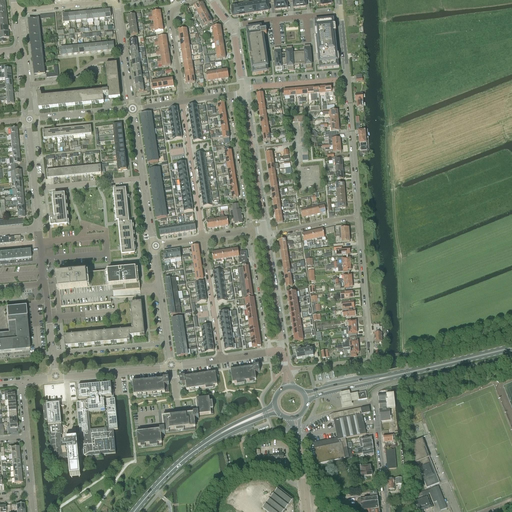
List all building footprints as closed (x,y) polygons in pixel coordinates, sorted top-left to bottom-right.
[(257,13),(263,12),(261,0),(255,1),(257,14),(257,13)] [(263,0),(261,0),(263,12),(269,11),(268,5),(271,4),(271,1),(270,0),(263,0)] [(270,0),(271,1),(271,4),(274,4),(275,11),(281,10),(280,0),(270,0)] [(289,0),(280,0),(281,10),(282,10),(287,9),(287,3),(290,3),(289,0)] [(299,0),(289,0),(290,3),(293,2),(294,9),(299,8),(300,8),(299,0)] [(257,14),(255,1),(249,2),(249,4),(251,14),(256,13),(257,14)] [(196,10),(194,11),(195,13),(197,12),(205,8),(202,3),(200,4),(194,7),(196,10)] [(233,17),(239,16),(237,6),(231,7),(232,10),(231,11),(231,14),(232,14),(233,17)] [(197,12),(200,17),(207,13),(205,8),(197,12)] [(200,17),(202,21),(210,17),(207,13),(200,17)] [(212,22),(210,17),(202,21),(205,26),(212,22)] [(29,20),(30,28),(39,27),(38,19),(29,20)] [(335,27),(334,21),(329,21),(327,22),(322,22),(320,22),(315,23),(316,31),(315,31),(316,38),(317,38),(318,54),(318,61),(319,61),(319,65),(320,69),(325,68),(325,69),(334,68),(339,67),(338,61),(339,61),(338,55),(335,33),(336,33),(335,27)] [(30,28),(31,36),(39,35),(39,27),(30,28)] [(265,29),(260,30),(260,28),(258,29),(251,30),(248,30),(249,35),(247,35),(249,53),(252,52),(252,56),(250,56),(249,56),(250,62),(251,62),(253,62),(254,66),(251,66),(252,70),(254,69),(255,75),(263,74),(263,72),(267,72),(261,36),(267,35),(266,33),(265,29)] [(0,33),(0,43),(6,42),(5,39),(8,39),(8,32),(0,33)] [(31,36),(32,44),(40,43),(39,35),(31,36)] [(129,41),(130,49),(137,47),(136,40),(129,41)] [(32,44),(33,52),(41,51),(40,43),(32,44)] [(299,59),(311,58),(310,46),(304,46),(304,52),(298,53),(299,59)] [(298,53),(292,53),(292,47),(286,48),(286,54),(287,60),(299,59),(298,53)] [(286,54),(280,54),(280,48),(274,49),(275,61),(287,60),(286,54)] [(33,52),(33,60),(42,59),(41,51),(33,52)] [(306,70),(312,69),(311,58),(299,59),(299,65),(305,64),(306,70)] [(33,60),(34,68),(43,67),(42,59),(33,60)] [(293,65),(299,65),(299,59),(287,60),(287,66),(288,71),(294,71),(293,65)] [(281,66),(287,66),(287,60),(275,61),(276,72),(282,72),(281,66)] [(41,94),(37,95),(39,110),(104,103),(104,101),(109,101),(109,99),(120,98),(117,64),(105,65),(108,91),(103,92),(44,98),(42,98),(41,94)] [(0,76),(11,75),(10,69),(8,69),(7,66),(1,66),(1,70),(1,71),(3,70),(4,73),(1,74),(0,74),(0,76)] [(54,73),(46,74),(47,78),(58,77),(57,66),(53,66),(54,73)] [(34,68),(35,75),(44,74),(43,67),(34,68)] [(144,92),(143,85),(136,86),(137,93),(144,92)] [(331,87),(325,87),(325,93),(326,100),(329,100),(328,93),(333,93),(333,97),(337,96),(336,88),(331,89),(331,87)] [(363,102),(363,99),(362,95),(355,95),(355,102),(356,102),(357,108),(363,107),(362,102),(363,102)] [(289,118),(289,123),(300,122),(303,161),(308,161),(305,116),(289,118)] [(261,123),(262,129),(268,128),(267,123),(271,122),(271,125),(274,125),(274,121),(261,123)] [(331,125),(331,132),(332,136),(337,135),(337,132),(339,131),(339,125),(331,125)] [(332,136),(332,142),(333,146),(341,146),(340,138),(338,139),(337,135),(332,136)] [(361,151),(367,150),(366,137),(359,137),(359,144),(362,143),(363,147),(360,147),(361,151)] [(9,165),(10,165),(11,169),(17,168),(17,164),(20,164),(19,158),(12,159),(9,159),(9,165)] [(10,172),(10,178),(21,177),(20,171),(17,171),(17,168),(11,169),(11,172),(10,172)] [(125,191),(114,192),(117,222),(118,222),(121,256),(123,256),(135,254),(132,223),(128,224),(128,221),(125,191)] [(55,221),(51,221),(52,228),(67,226),(64,197),(64,196),(54,197),(53,197),(53,202),(55,221)] [(346,209),(345,202),(337,203),(338,209),(335,210),(335,213),(340,212),(340,209),(346,209)] [(318,208),(320,215),(326,213),(325,209),(327,209),(326,203),(317,205),(318,208)] [(241,211),(239,211),(238,205),(232,206),(233,212),(231,213),(232,219),(232,223),(234,223),(235,225),(243,224),(241,211)] [(306,208),(308,217),(314,216),(312,209),(312,207),(306,208)] [(300,215),(301,215),(302,219),(308,217),(306,208),(300,209),(301,212),(299,212),(300,215)] [(2,220),(2,227),(23,225),(22,219),(18,219),(2,220)] [(339,229),(340,236),(349,235),(349,229),(345,229),(345,226),(336,227),(336,230),(339,229)] [(307,233),(302,234),(304,242),(304,245),(307,244),(308,248),(310,248),(310,247),(307,233)] [(192,256),(200,255),(198,246),(191,247),(192,256)] [(11,261),(15,261),(25,260),(24,248),(23,249),(14,249),(9,250),(11,261)] [(0,258),(0,262),(6,262),(11,261),(9,250),(4,250),(0,250),(0,258)] [(238,253),(240,263),(242,263),(242,265),(248,264),(246,251),(240,252),(238,253)] [(193,264),(201,263),(200,255),(192,256),(193,264)] [(201,263),(193,264),(195,273),(202,271),(201,263)] [(239,276),(249,274),(248,267),(238,268),(239,276)] [(115,292),(140,290),(138,269),(58,276),(61,308),(111,303),(111,299),(115,299),(115,292)] [(202,271),(195,273),(196,281),(203,280),(202,271)] [(240,283),(250,282),(249,274),(239,276),(240,283)] [(166,286),(177,285),(176,278),(165,279),(166,286)] [(241,291),(252,289),(250,282),(240,283),(241,291)] [(167,294),(178,292),(177,285),(166,286),(167,294)] [(242,299),(253,297),(252,289),(241,291),(242,299)] [(178,292),(167,294),(168,301),(179,299),(178,292)] [(349,299),(353,298),(353,295),(353,292),(345,292),(340,293),(340,296),(340,299),(341,299),(341,300),(349,299)] [(169,308),(180,307),(179,299),(168,301),(169,308)] [(342,310),(347,310),(354,309),(353,301),(346,302),(341,303),(342,310)] [(130,304),(131,313),(132,321),(143,320),(141,303),(130,304)] [(0,353),(4,353),(29,351),(30,351),(29,349),(29,343),(28,340),(28,332),(25,307),(6,309),(9,334),(2,334),(0,334),(0,353)] [(180,307),(169,308),(170,315),(181,314),(180,307)] [(132,321),(133,328),(133,330),(134,337),(145,336),(143,320),(132,321)] [(114,332),(115,343),(130,342),(129,337),(134,337),(133,330),(114,332)] [(98,334),(99,345),(115,343),(114,332),(98,334)] [(81,335),(82,346),(99,345),(98,334),(81,335)] [(65,348),(68,348),(82,346),(81,335),(64,337),(65,348)] [(345,345),(337,346),(338,349),(359,347),(358,342),(357,342),(357,341),(357,338),(348,338),(348,341),(346,341),(345,343),(345,345)] [(350,355),(351,355),(351,358),(357,357),(356,354),(359,354),(358,353),(359,353),(359,347),(338,349),(336,349),(336,352),(338,351),(338,352),(346,352),(346,351),(350,351),(350,355)] [(304,349),(305,358),(313,357),(312,350),(315,350),(314,348),(312,349),(312,350),(310,350),(310,348),(304,349)] [(297,360),(305,358),(304,349),(298,350),(298,352),(296,352),(297,360)] [(255,373),(260,372),(259,370),(259,365),(253,366),(254,368),(231,371),(231,374),(232,382),(233,384),(237,383),(237,386),(245,385),(244,382),(249,381),(250,384),(254,383),(253,381),(256,380),(255,373)] [(217,386),(216,376),(215,374),(185,378),(185,376),(179,377),(180,382),(180,384),(185,383),(185,384),(186,390),(187,391),(205,388),(206,391),(213,389),(213,387),(217,386)] [(169,393),(169,385),(169,383),(168,379),(163,379),(163,381),(133,383),(133,385),(134,393),(134,396),(165,393),(169,393)] [(42,405),(44,420),(47,420),(48,426),(49,436),(51,453),(53,453),(54,459),(68,458),(70,478),(81,477),(79,457),(106,455),(115,454),(113,430),(118,430),(115,399),(109,399),(109,397),(112,397),(111,384),(78,387),(79,400),(82,400),(82,402),(76,402),(79,433),(84,433),(84,435),(77,436),(77,440),(67,441),(67,443),(65,443),(65,445),(62,446),(61,435),(62,435),(61,425),(59,403),(42,405)] [(349,390),(340,392),(342,404),(359,400),(358,392),(350,394),(349,390)] [(7,401),(15,400),(14,394),(12,394),(12,391),(4,392),(4,395),(5,401),(7,401)] [(357,394),(358,401),(367,400),(366,392),(357,394)] [(378,396),(380,411),(381,422),(390,421),(389,409),(395,408),(393,394),(378,396)] [(196,430),(194,419),(199,419),(199,417),(211,415),(214,415),(212,403),(209,403),(209,399),(197,401),(198,413),(193,414),(193,415),(163,419),(164,430),(163,430),(160,430),(160,432),(137,434),(137,437),(139,449),(162,446),(161,435),(165,435),(165,434),(196,430)] [(334,422),(337,437),(338,439),(314,444),(315,449),(318,465),(345,459),(349,458),(349,459),(349,455),(348,451),(347,448),(345,439),(366,435),(363,419),(362,416),(370,414),(369,408),(361,410),(361,409),(333,415),(329,417),(330,421),(334,422)] [(17,429),(17,423),(9,424),(8,424),(9,434),(17,433),(16,429),(17,429)] [(371,437),(359,439),(361,448),(372,446),(371,437)] [(415,463),(413,464),(415,468),(418,466),(426,488),(439,483),(422,439),(414,442),(415,445),(414,446),(415,449),(414,449),(415,452),(414,452),(415,455),(414,456),(415,459),(414,459),(415,463)] [(395,450),(387,451),(389,469),(396,469),(397,469),(395,450)] [(362,466),(358,467),(358,469),(360,469),(361,473),(360,473),(361,478),(362,480),(366,480),(366,477),(372,476),(371,471),(370,467),(363,468),(362,466)] [(387,480),(388,490),(394,490),(393,482),(396,481),(396,485),(402,484),(402,478),(387,480)] [(437,502),(440,511),(446,509),(437,487),(432,489),(416,495),(418,498),(429,494),(433,503),(437,502)] [(232,495),(226,511),(237,511),(240,502),(279,498),(279,504),(284,503),(285,510),(291,509),(289,489),(242,494),(241,498),(232,495)] [(360,500),(357,500),(359,508),(361,508),(361,510),(360,510),(360,511),(361,511),(365,511),(379,510),(378,503),(377,497),(370,498),(369,492),(359,494),(360,500)] [(414,501),(417,511),(422,511),(432,508),(428,496),(414,501)]
